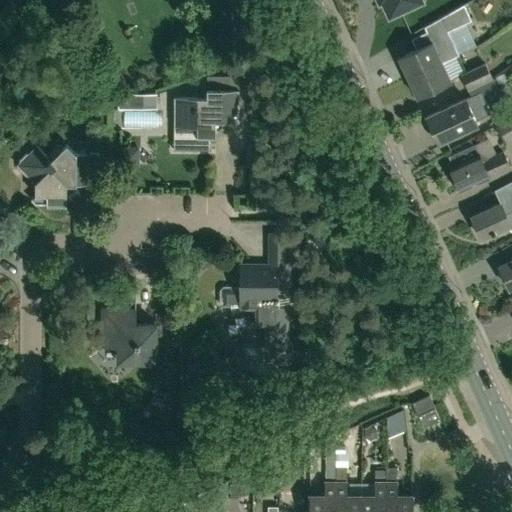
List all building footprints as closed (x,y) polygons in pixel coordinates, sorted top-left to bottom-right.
[(378,0),(379,1),(381,0),(382,0),(389,14),(420,0),(378,0)] [(407,77),(456,55),(456,56),(458,55),(448,35),(447,32),(471,21),(465,5),(424,27),(426,32),(411,39),(416,49),(398,57),(407,77)] [(456,55),(407,77),(417,98),(451,82),(442,62),(456,56),(456,55)] [(468,89),(492,78),(485,64),(461,75),(468,89)] [(251,90),(252,76),(242,76),(242,66),(228,66),(227,76),(227,88),(207,88),(207,96),(174,96),(174,125),(173,150),(210,150),(210,137),(215,137),(216,120),(239,120),(253,120),(253,90),(251,90)] [(492,78),(468,89),(470,96),(426,117),(438,143),(478,124),(476,121),(490,112),(483,96),(497,88),(492,78)] [(156,108),(156,94),(128,94),(128,108),(156,108)] [(505,143),(511,139),(511,114),(495,125),(505,143)] [(131,118),(132,137),(168,135),(167,116),(131,118)] [(77,152),(68,142),(63,147),(61,144),(57,144),(48,154),(38,144),(30,153),(29,152),(27,152),(15,164),(26,175),(29,175),(36,183),(36,194),(32,199),(36,203),(47,203),(47,206),(67,206),(67,183),(99,183),(99,152),(77,152)] [(494,155),(489,144),(476,150),(474,146),(453,156),(456,164),(449,167),(460,191),(489,178),(489,177),(510,168),(502,152),(494,155)] [(511,228),(511,179),(494,189),(500,202),(471,215),(481,238),(509,226),(511,229),(511,228)] [(297,360),(297,306),(279,306),(279,296),(277,296),(277,290),(285,290),(285,284),(297,284),(297,232),(270,232),(270,266),(240,267),(240,286),(231,286),(228,283),(218,293),(221,296),(221,305),(231,305),(231,314),(240,314),(240,307),(255,307),(255,324),(266,324),(266,344),(243,344),(243,370),(275,370),(275,361),(297,360)] [(511,259),(498,266),(508,288),(511,286),(511,259)] [(116,361),(156,361),(156,323),(136,323),(136,307),(102,307),(103,345),(116,345),(116,361)] [(441,419),(436,407),(430,394),(413,401),(419,414),(425,427),(441,419)] [(336,481),(336,467),(335,438),(326,439),(326,493),(310,493),(310,511),(336,511),(336,481)] [(361,511),(362,493),(347,493),(347,481),(346,481),(346,466),(336,467),(336,481),(336,511),(361,511)] [(386,511),(387,467),(386,467),(386,480),(377,480),(377,493),(362,493),(361,511),(386,511)] [(387,467),(386,511),(412,511),(413,494),(398,494),(398,481),(397,481),(396,468),(387,467)] [(230,496),(246,495),(245,484),(230,485),(230,496)]
